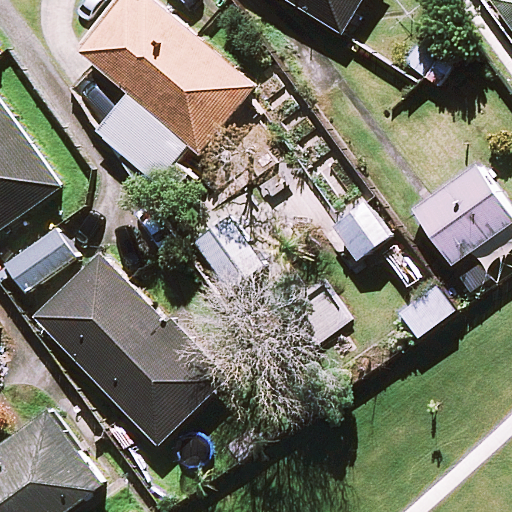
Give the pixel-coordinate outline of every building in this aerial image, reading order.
[(266,89),(162,0),(136,0),(90,54),(138,95),(106,133),(164,183),(197,145),(209,156),(266,89)] [(372,0),(293,0),(351,35),(372,0)] [(511,0),(503,0),(499,3),(511,20),(511,0)] [(71,188),(0,88),(0,229),(4,236),(71,188)] [(492,271),(511,257),(511,204),(486,168),(423,213),(480,291),(497,279),(492,271)] [(399,234),(374,203),(346,227),(370,257),(399,234)] [(268,261),(242,217),(202,241),(227,285),(268,261)] [(82,259),(61,231),(14,266),(35,294),(82,259)] [(170,322),(109,256),(44,316),(164,447),(236,381),(176,317),(170,322)] [(0,511),(74,511),(110,488),(58,413),(4,450),(10,459),(0,465),(0,511)]
